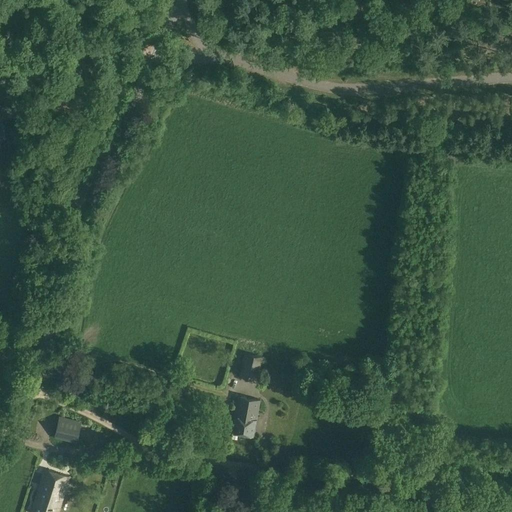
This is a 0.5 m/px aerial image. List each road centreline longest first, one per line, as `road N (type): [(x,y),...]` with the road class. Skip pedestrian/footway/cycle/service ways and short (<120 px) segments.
road 1 (track): [(511,503),(172,455),(29,387)]
road 2 (tertiary): [(0,428),(29,387),(41,352),(77,203),(180,0)]
road 3 (track): [(33,373),(71,375),(114,362),(169,378)]
